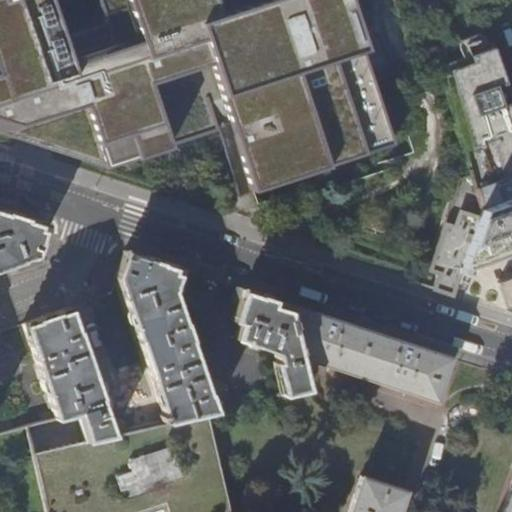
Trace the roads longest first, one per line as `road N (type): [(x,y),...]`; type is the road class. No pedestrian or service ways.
road 1 (residential): [(92,208),(511,346)]
road 2 (residential): [(92,208),(71,274),(0,299)]
